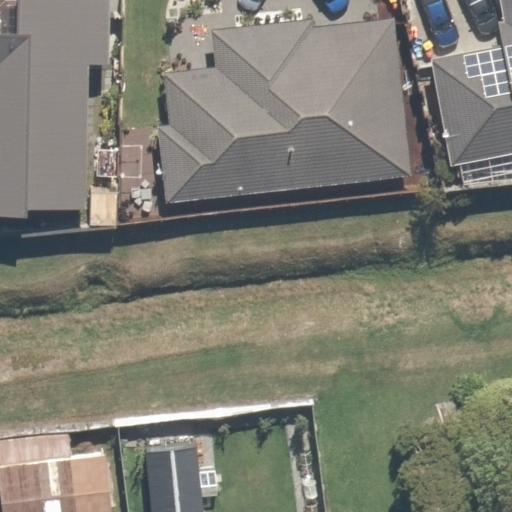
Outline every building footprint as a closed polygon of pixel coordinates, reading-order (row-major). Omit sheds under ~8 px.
[(107,70),(108,0),(14,0),(14,21),(0,20),(0,205),(83,207),(85,70),(107,70)] [(438,55),(460,178),(511,168),(511,0),(494,0),(503,43),(438,55)] [(143,81),(156,206),(378,182),(377,172),(403,169),(386,9),(209,28),(212,52),(169,57),(172,78),(143,81)] [(456,384),(310,395),(318,502),(464,491),(456,384)] [(184,511),(182,466),(124,469),(125,511),(184,511)] [(94,511),(94,467),(0,468),(0,511),(94,511)]
